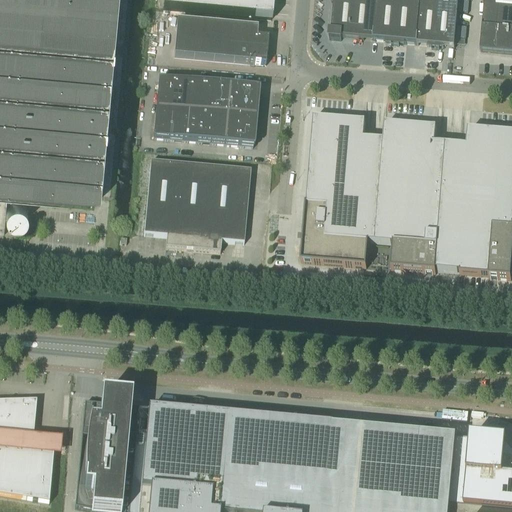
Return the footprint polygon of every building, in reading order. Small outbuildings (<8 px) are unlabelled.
[(6,193),(99,201),(117,0),(0,0),(0,235),(2,236),(6,193)] [(273,0),(163,0),(163,12),(271,22),(273,0)] [(329,34),(329,41),(341,42),(341,40),(373,42),(377,0),(334,0),(331,34),(329,34)] [(377,0),(373,42),(391,44),(390,47),(399,47),(399,45),(416,46),(420,0),(377,0)] [(420,0),(416,46),(431,48),(431,50),(439,51),(439,49),(454,50),(458,0),(420,0)] [(511,0),(486,0),(482,51),(511,53),(511,0)] [(177,24),(173,59),(253,67),(253,66),(265,67),(268,41),(256,40),(257,31),(177,24)] [(159,82),(157,112),(171,113),(174,84),(159,82)] [(171,113),(185,114),(188,85),(174,84),(171,113)] [(188,85),(185,114),(199,116),(202,86),(188,85)] [(199,116),(213,117),(216,88),(202,86),(199,116)] [(216,88),(213,117),(227,118),(229,89),(216,88)] [(241,120),(243,90),(229,89),(227,118),(241,120)] [(258,92),(243,90),(241,120),(255,121),(258,92)] [(157,112),(154,141),(168,142),(171,113),(157,112)] [(171,113),(168,142),(182,144),(185,114),(171,113)] [(185,114),(182,144),(196,145),(199,116),(185,114)] [(213,117),(199,116),(196,145),(210,146),(213,117)] [(213,117),(210,146),(224,148),(227,118),(213,117)] [(241,120),(227,118),(224,148),(238,149),(241,120)] [(238,149),(252,150),(255,121),(241,120),(238,149)] [(302,240),(300,265),(362,270),(366,271),(368,245),(375,246),(393,247),(440,250),(444,199),(379,194),(383,144),(363,142),(365,125),(364,125),(313,121),(304,232),(302,232),(302,239),(302,240)] [(383,144),(379,194),(444,199),(440,250),(438,274),(488,278),(488,280),(511,282),(511,264),(511,136),(468,133),(466,151),(448,149),(434,148),(436,131),(385,126),(383,144)] [(221,245),(244,247),(250,174),(150,164),(143,238),(166,240),(165,251),(220,256),(221,245)] [(393,247),(391,272),(435,276),(435,274),(438,274),(440,250),(393,247)] [(0,498),(48,507),(53,455),(31,453),(36,404),(0,405),(0,498)] [(84,406),(74,511),(80,511),(128,511),(135,435),(136,432),(143,433),(145,422),(137,422),(138,411),(84,406)] [(135,435),(128,511),(219,511),(222,480),(227,420),(227,419),(146,412),(144,435),(135,435)] [(222,480),(219,511),(320,511),(329,429),(227,419),(227,420),(222,480)] [(329,429),(320,511),(449,511),(450,508),(456,441),(329,429)] [(502,433),(498,438),(507,445),(511,441),(502,433)] [(456,441),(450,508),(499,511),(511,511),(511,453),(505,446),(457,441),(456,441)]
